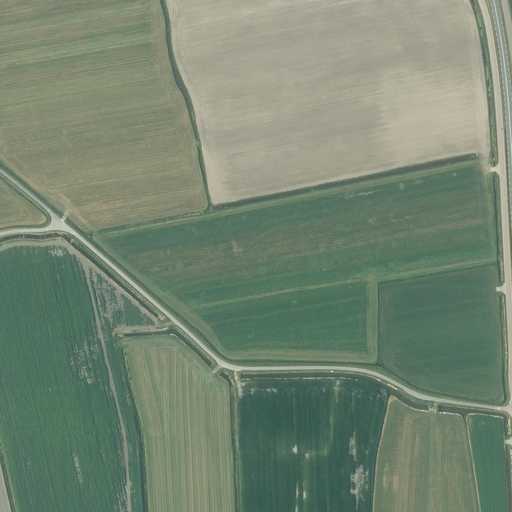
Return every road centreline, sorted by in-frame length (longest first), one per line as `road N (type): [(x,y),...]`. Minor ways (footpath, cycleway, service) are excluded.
road 1 (unclassified): [(511,410),(430,399),(347,368),(226,365),(59,221)]
road 2 (unclassified): [(480,0),(497,101),(511,386)]
road 3 (primary): [(511,166),(493,0)]
